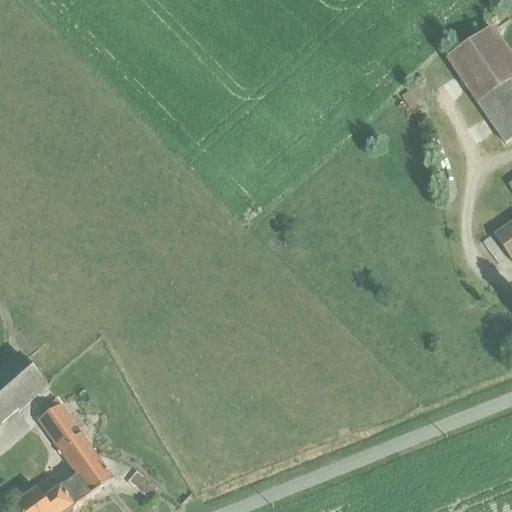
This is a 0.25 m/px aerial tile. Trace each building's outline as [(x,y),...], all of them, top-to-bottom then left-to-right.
[(511,65),(493,41),(453,71),(511,150),(511,95),(510,93),(511,90),(511,65)] [(511,209),(477,232),(504,273),(511,267),(511,209)] [(0,428),(53,380),(19,343),(0,360),(0,428)] [(20,511),(70,511),(123,475),(68,398),(35,421),(65,462),(12,500),(20,511)] [(137,472),(127,483),(148,500),(158,489),(137,472)]
